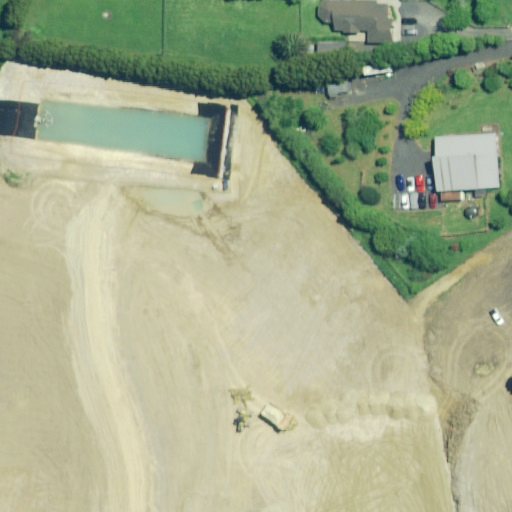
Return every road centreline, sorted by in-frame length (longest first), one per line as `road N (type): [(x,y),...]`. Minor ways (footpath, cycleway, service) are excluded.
road 1 (unknown): [(17,511),(317,307),(408,388),(511,313)]
road 2 (unknown): [(317,307),(215,152),(148,134),(81,154),(0,251)]
road 3 (unknown): [(408,388),(498,511)]
